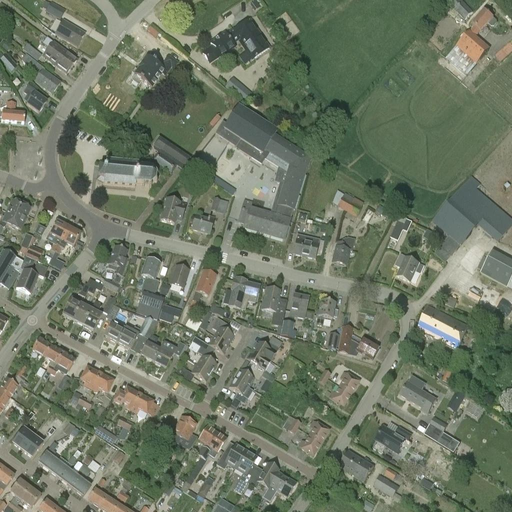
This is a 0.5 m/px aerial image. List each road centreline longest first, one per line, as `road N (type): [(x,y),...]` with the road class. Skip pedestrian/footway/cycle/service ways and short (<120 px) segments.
road 1 (residential): [(320,477),(406,336),(406,308),(390,295),(103,230)]
road 2 (residential): [(202,412),(32,322)]
road 3 (residential): [(53,181),(50,141),(116,36)]
road 4 (residential): [(320,477),(202,412)]
